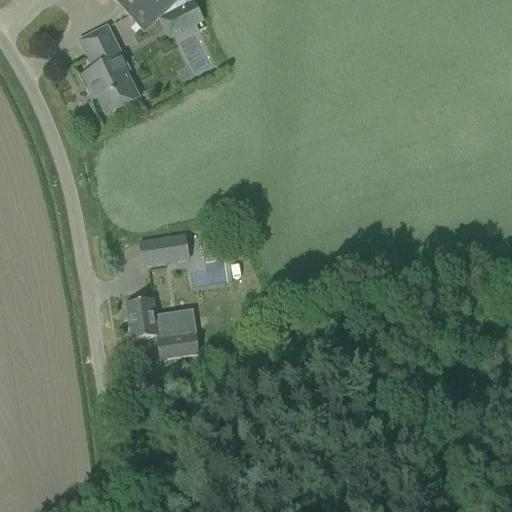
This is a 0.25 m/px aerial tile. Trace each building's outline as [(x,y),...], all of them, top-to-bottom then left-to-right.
[(180,0),(110,0),(144,35),(180,0)] [(204,24),(193,2),(170,14),(180,36),(204,24)] [(128,74),(106,30),(79,44),(93,71),(81,78),(93,102),(97,101),(105,118),(137,101),(124,75),(128,74)] [(183,239),(150,244),(153,268),(187,262),(183,239)] [(152,302),(124,306),(131,344),(158,341),(158,343),(156,343),(159,364),(198,358),(195,337),(176,340),(173,317),(155,320),(152,302)]
